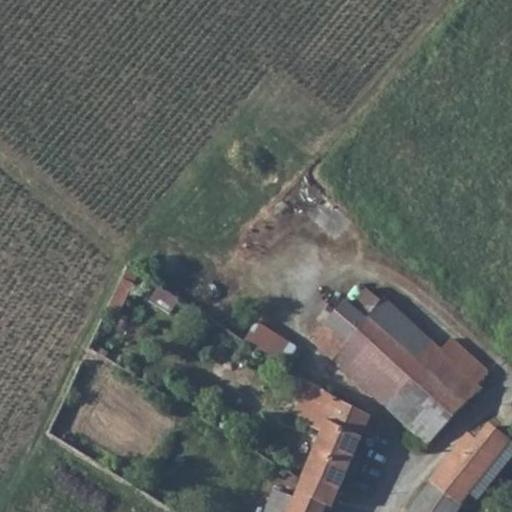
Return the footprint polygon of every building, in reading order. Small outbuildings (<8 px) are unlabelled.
[(177,318),(188,301),(162,284),(151,301),(177,318)] [(371,314),(418,357),(434,340),(386,297),(371,314)] [(364,322),(369,317),(347,299),(343,304),(364,322)] [(346,344),(334,359),(386,406),(401,388),(405,392),(427,365),(418,357),(371,314),(369,317),(364,322),(343,304),(325,326),(346,344)] [(290,365),(300,348),(262,323),(250,341),(290,365)] [(481,383),(462,365),(434,340),(418,357),(427,365),(468,403),(483,386),(481,383)] [(462,365),(481,383),(492,369),(473,353),(462,365)] [(468,403),(427,365),(405,392),(401,388),(386,406),(406,424),(429,445),(468,403)] [(303,485),(336,499),(370,419),(371,416),(326,387),(320,405),(334,412),(303,485)] [(416,463),(429,445),(406,424),(392,441),(416,463)] [(459,449),(489,473),(511,443),(511,442),(492,425),(479,439),(472,433),(459,449)] [(459,449),(408,511),(462,511),(463,511),(480,511),(495,493),(482,483),(489,473),(459,449)] [(303,485),(298,497),(292,511),(326,511),(329,505),(333,506),(336,499),(303,485)] [(292,511),(298,497),(277,488),(267,511),(292,511)]
